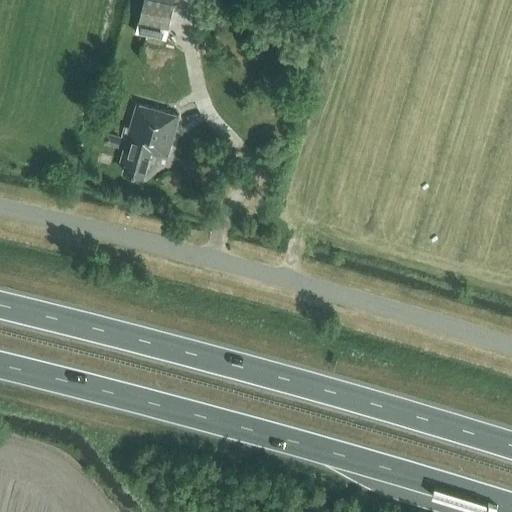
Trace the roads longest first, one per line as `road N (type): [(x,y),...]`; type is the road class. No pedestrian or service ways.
road 1 (unclassified): [(511,350),(215,259),(0,208)]
road 2 (trunk): [(0,366),(511,507)]
road 3 (trunk): [(511,445),(0,305)]
